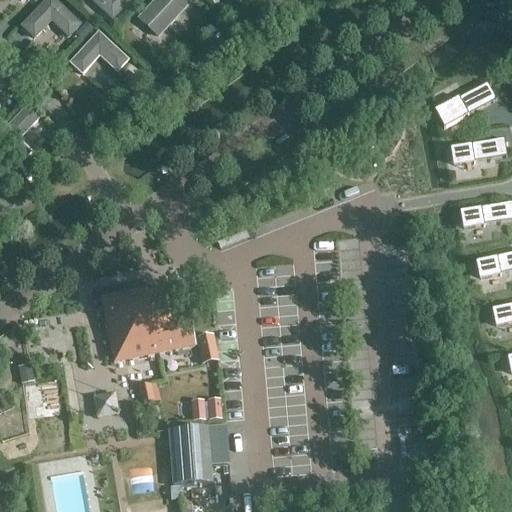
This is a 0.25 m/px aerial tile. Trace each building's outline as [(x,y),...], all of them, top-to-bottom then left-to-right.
[(78,26),(51,0),(46,0),(21,28),(32,39),(49,21),(67,38),(78,26)] [(128,0),(88,0),(110,20),(128,0)] [(187,8),(178,0),(156,0),(138,20),(157,39),(187,8)] [(231,20),(220,12),(219,13),(213,21),(224,29),(230,21),(231,20)] [(75,34),(81,41),(91,30),(85,23),(75,34)] [(117,72),(128,62),(97,34),(69,65),(81,75),(98,58),(117,72)] [(138,81),(128,71),(120,80),(130,89),(138,81)] [(487,83),(437,110),(446,126),(496,99),(487,83)] [(28,153),(19,145),(17,146),(14,143),(35,121),(23,110),(0,133),(0,151),(14,166),(28,153)] [(506,139),(451,148),(454,165),(509,156),(506,139)] [(511,205),(462,214),(465,230),(511,221),(511,205)] [(511,254),(477,262),(480,280),(511,272),(511,254)] [(116,365),(159,356),(194,349),(188,321),(171,324),(165,293),(164,293),(147,297),(146,292),(101,301),(114,365),(116,365)] [(511,305),(494,309),(497,327),(511,323),(511,305)] [(214,337),(213,338),(196,341),(202,365),(219,363),(214,337)] [(29,367),(18,370),(21,384),(32,382),(29,367)] [(33,441),(62,438),(56,382),(40,384),(24,385),(27,410),(30,410),(34,434),(32,434),(33,441)] [(137,386),(141,406),(154,403),(151,383),(137,386)] [(97,420),(119,417),(114,394),(92,399),(97,420)] [(209,422),(221,422),(219,402),(207,403),(209,422)] [(193,424),(205,423),(203,403),(191,404),(193,424)] [(212,486),(207,430),(169,433),(173,489),(180,489),(212,486)] [(173,489),(170,490),(171,502),(180,501),(180,489),(173,489)]
